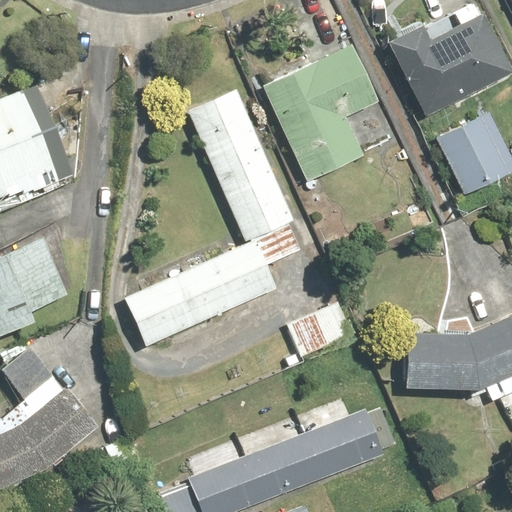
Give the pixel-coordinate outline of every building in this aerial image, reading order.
[(511,65),(481,0),(466,0),(386,37),(421,113),(511,72),(511,65)] [(360,37),(264,77),(307,178),(368,152),(351,112),(385,98),(360,37)] [(124,289),(147,342),(283,285),(273,261),(313,244),(244,80),(189,104),(245,238),(124,289)] [(29,82),(0,93),(0,196),(65,171),(29,82)] [(511,143),(492,107),(439,136),(468,190),(511,165),(511,143)] [(51,226),(0,244),(0,330),(41,316),(37,302),(74,289),(51,226)] [(339,293),(286,315),(302,352),(355,330),(339,293)] [(511,311),(478,328),(408,329),(409,384),(490,383),(511,372),(511,311)] [(9,408),(0,411),(0,484),(40,467),(100,422),(38,341),(5,366),(27,394),(9,408)] [(376,399),(189,468),(205,511),(216,511),(394,446),(376,399)] [(282,511),(316,511),(311,500),(282,511)]
